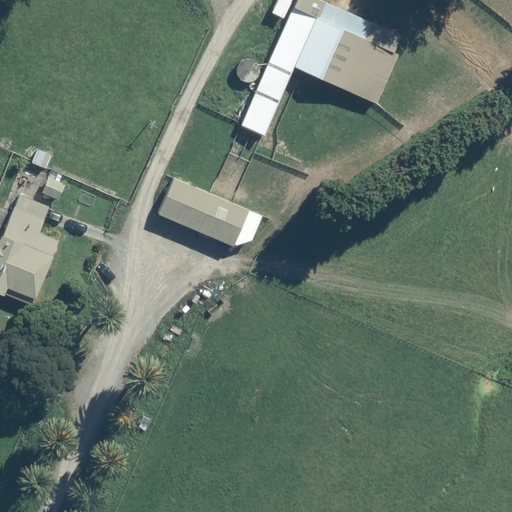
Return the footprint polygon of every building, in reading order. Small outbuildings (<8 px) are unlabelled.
[(397,35),(320,0),(272,0),(267,13),(284,21),(236,125),(261,136),(293,67),(371,103),(394,54),(390,52),(397,35)] [(34,149),(28,164),(46,172),(52,157),(34,149)] [(50,176),(42,193),(58,200),(66,183),(50,176)] [(261,218),(171,176),(155,213),(232,247),(249,243),(261,218)] [(49,203),(14,191),(0,230),(0,296),(3,297),(5,294),(33,304),(56,239),(38,232),(49,203)]
